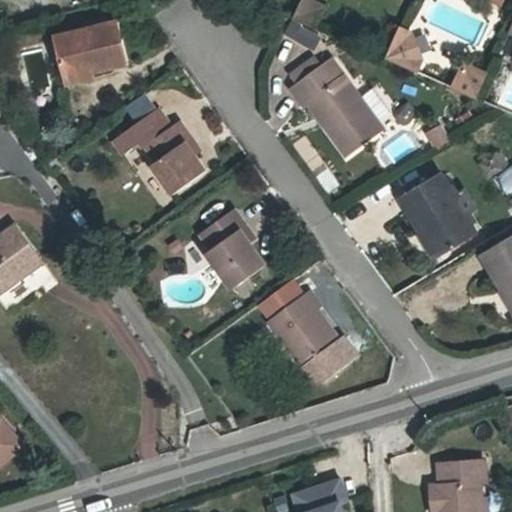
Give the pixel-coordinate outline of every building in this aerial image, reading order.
[(324,8),(305,0),(303,0),(295,18),(315,27),(324,8)] [(56,37),(65,75),(92,68),(93,72),(129,63),(119,22),(56,37)] [(391,50),(387,59),(415,71),(420,60),(411,36),(400,31),(391,50)] [(292,74),(299,84),(323,67),(316,57),(292,74)] [(305,106),(309,103),(317,97),(333,119),(325,125),(347,155),(384,129),(333,59),(323,67),(299,84),(293,88),(305,106)] [(92,68),(65,75),(67,84),(94,77),(93,72),(92,68)] [(463,73),(455,89),(473,97),(484,74),(471,68),(470,70),(463,73)] [(489,77),(484,74),(473,97),(478,99),(489,77)] [(159,109),(147,92),(131,104),(143,120),(159,109)] [(317,97),(309,103),(325,125),(333,119),(317,97)] [(150,137),(144,141),(147,145),(172,127),(159,109),(143,120),(139,123),(150,137)] [(180,121),(172,127),(147,145),(158,162),(154,165),(175,194),(207,171),(196,156),(187,143),(193,138),(180,121)] [(125,155),(144,141),(150,137),(139,123),(115,140),(125,155)] [(431,133),(441,151),(452,145),(442,127),(431,133)] [(202,152),(193,138),(187,143),(196,156),(202,152)] [(501,153),(482,165),(489,176),(508,165),(501,153)] [(401,198),(422,233),(427,230),(442,256),(478,234),(466,214),(476,207),(467,191),(456,197),(442,173),(401,198)] [(241,230),(247,226),(235,209),(201,233),(213,249),(208,253),(234,289),(266,265),(251,244),(241,230)] [(27,262),(38,254),(17,224),(0,235),(0,294),(33,271),(27,262)] [(257,239),(247,226),(241,230),(251,244),(257,239)] [(427,230),(422,233),(438,258),(442,256),(427,230)] [(511,237),(483,255),(504,290),(509,287),(511,291),(511,237)] [(183,248),(178,241),(171,246),(176,253),(183,248)] [(45,263),(38,254),(27,262),(33,271),(45,263)] [(264,303),(275,318),(302,298),(291,283),(264,303)] [(311,291),(302,298),(275,318),(270,322),(304,367),(340,340),(318,309),(322,306),(311,291)] [(0,466),(24,446),(0,417),(0,466)] [(478,511),(477,500),(482,500),(481,483),(486,482),(484,460),(439,464),(441,485),(431,486),(433,504),(438,503),(438,511),(478,511)] [(299,511),(343,511),(340,503),(348,501),(340,478),(294,493),(299,511)] [(490,511),(489,499),(482,500),(477,500),(478,511),(490,511)]
